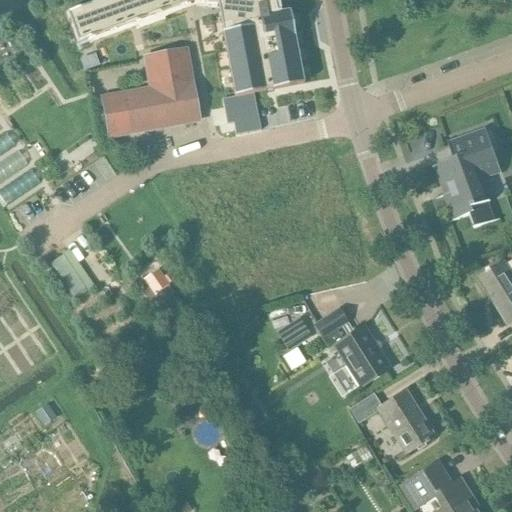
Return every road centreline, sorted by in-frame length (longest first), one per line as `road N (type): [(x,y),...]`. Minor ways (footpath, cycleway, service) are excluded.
road 1 (residential): [(511,458),(421,301),(354,119)]
road 2 (residential): [(354,119),(511,61)]
road 3 (residential): [(354,119),(333,0)]
